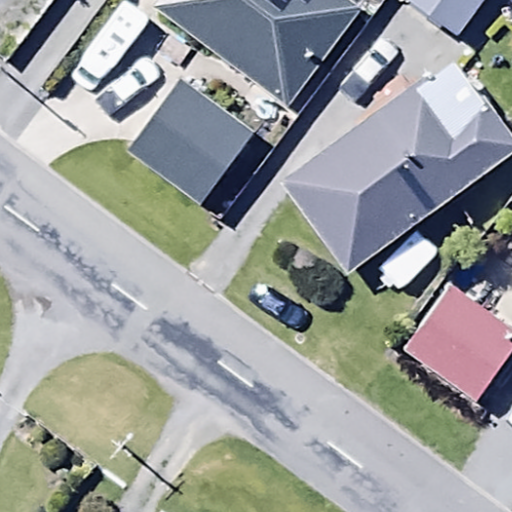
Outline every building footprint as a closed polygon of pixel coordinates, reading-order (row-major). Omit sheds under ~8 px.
[(351,34),(303,0),(165,0),(141,34),(278,134),(351,34)] [(404,0),(389,20),(395,25),(386,36),(418,60),(429,46),(448,60),(493,0),(404,0)] [(269,211),(332,300),(511,173),(449,84),(269,211)] [(244,156),(169,104),(116,181),(192,233),(244,156)] [(511,362),(438,308),(388,376),(463,431),(511,365),(511,362)]
